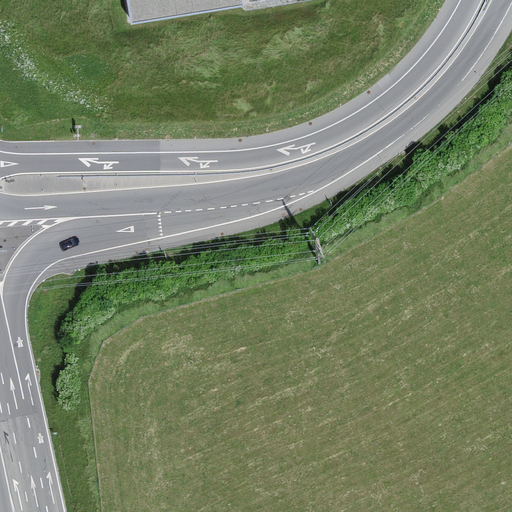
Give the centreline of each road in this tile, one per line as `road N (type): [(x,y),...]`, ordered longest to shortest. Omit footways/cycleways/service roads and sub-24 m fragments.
road 1 (motorway): [(470,0),(410,81),(315,141),(248,157),(0,163)]
road 2 (motorway): [(236,192),(314,174),(396,130),(474,52),(503,0)]
road 3 (motorway): [(0,355),(14,293),(42,252),(81,233),(236,192)]
road 4 (motorway): [(0,206),(236,192)]
